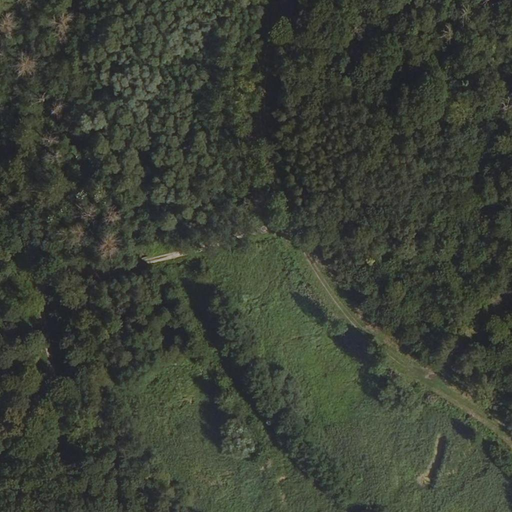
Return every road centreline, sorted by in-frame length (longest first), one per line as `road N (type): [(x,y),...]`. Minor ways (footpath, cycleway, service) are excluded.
road 1 (track): [(78,511),(34,278),(138,271),(288,222)]
road 2 (track): [(431,382),(365,336),(337,304),(273,191),(245,84),(251,0)]
